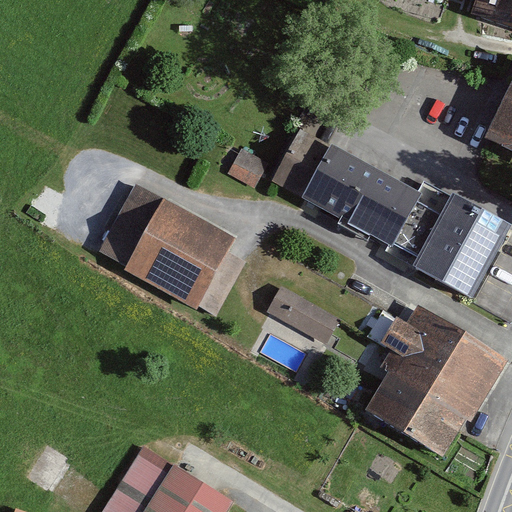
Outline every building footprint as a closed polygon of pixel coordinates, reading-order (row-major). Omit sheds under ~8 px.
[(511,0),(458,0),(455,10),(511,28),(511,0)] [(511,99),(492,141),(511,150),(511,99)] [(301,133),(273,183),(391,248),(418,198),(301,133)] [(242,151),(230,173),(253,186),(265,164),(242,151)] [(231,243),(136,190),(101,252),(195,305),(231,243)] [(508,232),(452,201),(415,270),(471,300),(508,232)] [(340,321),(281,288),(268,312),(327,345),(340,321)] [(502,361),(419,311),(407,330),(385,316),(371,340),(393,353),(384,369),(395,376),(371,415),(443,458),(502,361)] [(145,454),(108,511),(224,511),(228,506),(145,454)]
